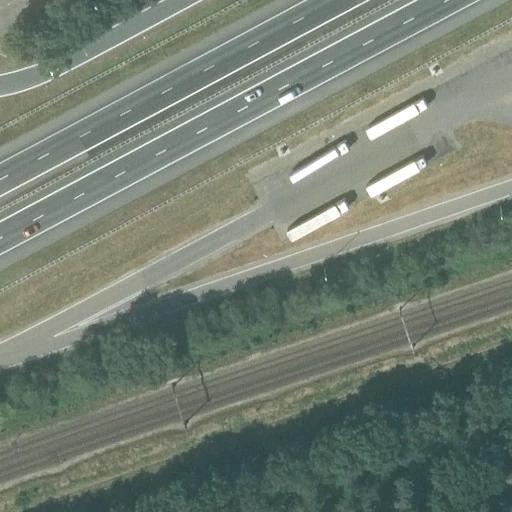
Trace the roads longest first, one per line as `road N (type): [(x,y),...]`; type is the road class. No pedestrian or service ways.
road 1 (motorway): [(0,240),(449,0)]
road 2 (motorway): [(337,0),(0,179)]
road 3 (track): [(157,511),(511,394)]
